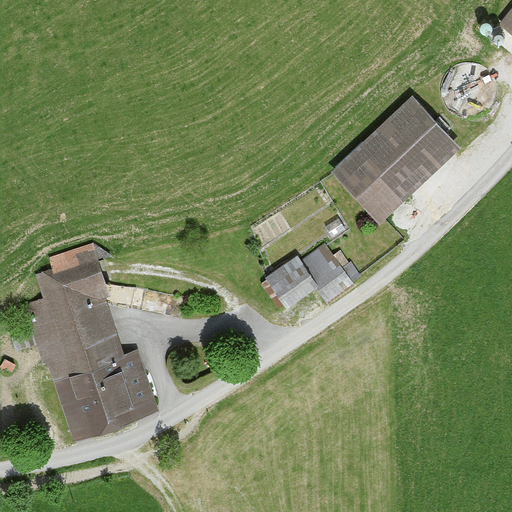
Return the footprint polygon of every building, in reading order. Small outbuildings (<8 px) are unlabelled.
[(511,4),(497,25),(511,36),(511,4)] [(455,118),(466,121),(479,118),(489,111),(495,100),(497,88),(494,76),(486,67),(476,61),(464,60),(453,63),(443,71),(438,80),(436,92),(439,103),(446,112),(455,118)] [(459,148),(412,98),(334,171),(381,221),(459,148)] [(355,282),(320,240),(260,288),(281,314),(316,286),(329,303),(355,282)] [(108,296),(89,244),(47,260),(52,274),(36,280),(43,300),(14,310),(28,350),(38,347),(70,435),(157,404),(138,350),(124,355),(103,298),(108,296)]
